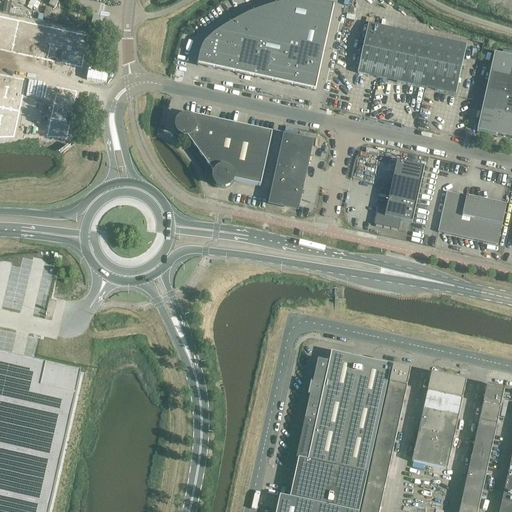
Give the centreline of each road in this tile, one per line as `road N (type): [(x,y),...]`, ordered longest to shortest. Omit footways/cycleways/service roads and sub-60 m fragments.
road 1 (unknown): [(171,87),(169,136),(218,201),(281,211),(299,204),(314,183),(337,185)]
road 2 (secondary): [(172,258),(205,250),(401,273)]
road 3 (unclassified): [(348,127),(152,83),(129,85)]
road 4 (unclassified): [(250,511),(297,324)]
road 5 (unclassified): [(511,163),(348,127)]
road 6 (unclassified): [(429,349),(394,511)]
road 7 (secondary): [(401,273),(246,235)]
road 8 (unclassified): [(486,362),(452,511)]
road 9 (primary): [(187,511),(201,419),(190,362)]
road 10 (unclassified): [(429,349),(297,324)]
road 11 (unknown): [(116,96),(60,98),(23,134),(0,138)]
road 12 (primary): [(114,184),(69,214),(0,212)]
